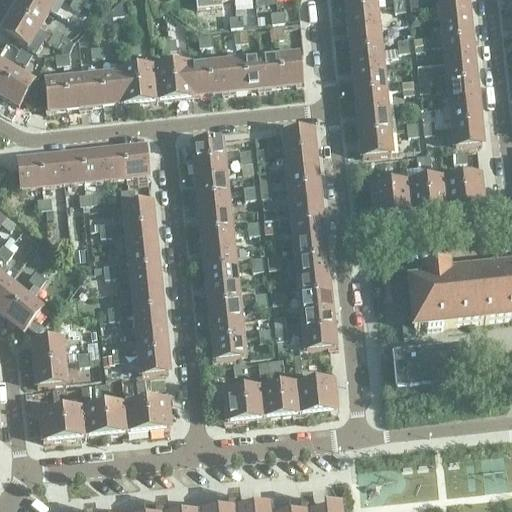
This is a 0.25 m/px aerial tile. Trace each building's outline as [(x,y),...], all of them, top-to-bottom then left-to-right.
[(38,33),(49,15),(24,0),(13,18),(38,33)] [(49,15),(57,0),(24,0),(49,15)] [(82,10),(85,4),(77,0),(75,0),(73,5),(82,10)] [(375,13),(373,0),(344,0),(347,16),(375,13)] [(468,24),(466,3),(439,6),(441,27),(468,24)] [(79,15),(82,10),(73,5),(70,10),(79,15)] [(377,34),(375,13),(347,16),(349,37),(377,34)] [(27,51),(38,33),(13,18),(3,37),(27,51)] [(470,45),(468,24),(441,27),(443,48),(470,45)] [(379,55),(377,34),(349,37),(351,57),(379,55)] [(60,46),(64,40),(55,35),(52,41),(60,46)] [(57,51),(60,46),(52,41),(49,46),(57,51)] [(472,66),(470,45),(443,48),(446,69),(472,66)] [(20,66),(25,57),(20,54),(14,63),(20,66)] [(381,75),(379,55),(351,57),(353,78),(381,75)] [(25,69),(30,60),(25,57),(20,66),(25,69)] [(300,83),(297,59),(288,60),(288,62),(279,63),(282,91),(295,90),(296,92),(303,91),(302,83),(300,83)] [(282,91),(279,63),(269,64),(269,62),(261,63),(264,96),(270,95),(270,93),(282,91)] [(264,96),(261,63),(252,64),(252,66),(243,67),(246,95),(258,94),(258,97),(264,96)] [(246,95),(243,67),(234,68),(233,66),(225,67),(228,100),(234,99),(234,96),(246,95)] [(475,87),(472,66),(446,69),(448,89),(475,87)] [(228,100),(225,67),(216,67),(216,70),(207,71),(210,99),(222,98),(222,100),(228,100)] [(0,99),(13,77),(0,69),(0,99)] [(210,99),(207,71),(198,72),(198,70),(189,71),(192,103),(198,102),(198,100),(210,99)] [(192,103),(189,71),(171,72),(174,105),(192,103)] [(174,105),(171,72),(153,74),(157,107),(174,105)] [(157,107),(153,74),(135,76),(139,109),(157,107)] [(383,96),(381,75),(353,78),(355,99),(383,96)] [(139,109),(135,76),(117,78),(121,110),(139,109)] [(0,100),(18,111),(32,88),(13,77),(0,99),(0,100)] [(121,110),(117,78),(109,79),(109,81),(100,82),(103,110),(114,109),(115,111),(121,110)] [(100,82),(90,83),(90,81),(82,82),(85,115),(91,114),(91,112),(103,110),(100,82)] [(85,115),(82,82),(73,83),(73,85),(64,86),(67,114),(79,113),(79,115),(85,115)] [(67,114),(64,86),(55,87),(54,85),(45,86),(48,110),(45,110),(46,118),(53,118),(53,116),(67,114)] [(477,107),(475,87),(448,89),(450,110),(477,107)] [(386,117),(383,96),(355,99),(358,120),(386,117)] [(479,128),(477,107),(450,110),(452,131),(479,128)] [(388,138),(386,117),(358,120),(360,141),(388,138)] [(481,150),(479,128),(452,131),(455,153),(481,150)] [(313,155),(312,142),(314,141),(313,134),(305,135),(305,137),(281,140),(282,149),(284,149),(285,158),(313,155)] [(390,160),(388,138),(360,141),(362,163),(390,160)] [(222,165),(221,156),(223,155),(222,146),(198,149),(198,147),(189,147),(190,154),(192,154),(194,168),(222,165)] [(147,181),(144,154),(123,157),(126,183),(147,181)] [(315,167),(313,155),(285,158),(286,168),(284,168),(285,176),(318,173),(317,167),(315,167)] [(126,183),(123,157),(102,159),(105,186),(126,183)] [(105,186),(102,159),(81,161),(84,188),(105,186)] [(84,188),(81,161),(60,163),(63,190),(84,188)] [(63,190),(60,163),(39,165),(42,192),(63,190)] [(42,192),(39,165),(18,168),(20,195),(42,192)] [(226,183),(225,174),(223,174),(222,165),(194,168),(195,180),(192,180),(193,186),(226,183)] [(317,191),(316,179),(318,179),(318,173),(285,176),(286,185),(288,185),(289,194),(317,191)] [(482,203),(479,179),(470,180),(470,182),(461,183),(464,212),(478,210),(478,213),(485,212),(484,203),(482,203)] [(464,212),(461,183),(451,184),(451,182),(443,183),(446,216),(452,216),(452,213),(464,212)] [(226,201),(225,191),(227,191),(226,183),(193,186),(194,192),(196,192),(198,204),(226,201)] [(446,216),(443,183),(434,184),(434,186),(425,187),(428,216),(440,214),(440,217),(446,216)] [(428,216),(425,187),(416,188),(415,186),(407,187),(410,220),(416,219),(416,217),(428,216)] [(410,220),(407,187),(398,188),(398,190),(389,191),(392,219),(404,218),(404,221),(410,220)] [(392,219),(389,191),(380,192),(380,190),(370,191),(373,215),(371,215),(372,224),(379,223),(378,221),(392,219)] [(318,203),(317,191),(289,194),(290,203),(288,204),(289,212),(322,209),(321,203),(318,203)] [(230,218),(229,210),(227,210),(226,201),(198,204),(199,216),(196,216),(197,222),(230,218)] [(152,231),(150,209),(123,212),(126,234),(152,231)] [(321,227),(320,215),(322,215),(322,209),(289,212),(290,221),(292,220),(293,230),(321,227)] [(230,237),(229,227),(231,227),(230,218),(197,222),(198,228),(200,228),(201,240),(230,237)] [(322,239),(321,227),(293,230),(294,239),(292,239),(293,248),(325,245),(325,238),(322,239)] [(155,252),(152,231),(126,234),(128,255),(155,252)] [(234,254),(233,246),(231,246),(230,237),(201,240),(203,251),(200,252),(201,258),(234,254)] [(325,263),(323,251),(326,251),(325,245),(293,248),(294,256),(296,256),(297,266),(325,263)] [(157,273),(155,252),(128,255),(130,276),(157,273)] [(234,272),(233,263),(235,263),(234,254),(201,258),(201,264),(204,264),(205,275),(234,272)] [(6,267),(12,260),(6,255),(0,263),(6,267)] [(326,274),(325,263),(297,266),(299,275),(296,275),(297,284),(329,280),(328,274),(326,274)] [(511,269),(507,271),(495,272),(494,270),(490,271),(490,273),(448,277),(447,270),(423,273),(424,285),(408,287),(412,320),(413,333),(423,332),(426,335),(440,333),(443,330),(511,322),(511,269)] [(238,290),(237,282),(235,282),(234,272),(205,275),(206,287),(204,287),(205,294),(238,290)] [(159,294),(158,281),(157,273),(130,276),(132,296),(159,294)] [(128,274),(119,275),(119,295),(129,295),(128,274)] [(33,289),(39,282),(34,278),(28,285),(33,289)] [(328,298),(327,287),(330,286),(329,280),(297,284),(298,292),(300,292),(302,301),(328,298)] [(38,293),(44,286),(39,282),(33,289),(38,293)] [(0,318),(6,323),(24,301),(7,288),(0,297),(0,318)] [(237,308),(236,299),(239,299),(238,290),(205,294),(205,300),(208,299),(209,311),(237,308)] [(161,315),(159,294),(132,296),(134,317),(161,315)] [(330,310),(328,298),(302,301),(303,311),(300,311),(301,319),(333,316),(332,310),(330,310)] [(23,337),(41,315),(24,301),(6,323),(23,337)] [(241,326),(241,317),(238,318),(237,308),(209,311),(210,323),(208,323),(208,329),(241,326)] [(163,335),(161,315),(134,317),(137,338),(163,335)] [(332,334),(331,323),(333,322),(333,316),(301,319),(302,328),(305,328),(306,337),(332,334)] [(413,333),(412,320),(401,322),(403,343),(414,342),(413,333)] [(241,344),(240,335),(242,334),(241,326),(208,329),(209,336),(212,335),(213,347),(241,344)] [(334,348),(332,334),(306,337),(307,346),(305,347),(306,356),(328,354),(328,356),(337,355),(336,348),(334,348)] [(166,356),(163,335),(137,338),(139,359),(166,356)] [(245,362),(244,353),(242,353),(241,344),(213,347),(214,361),(212,361),(213,368),(221,367),(221,365),(245,362)] [(63,367),(60,346),(32,349),(34,370),(63,367)] [(464,351),(391,359),(395,395),(468,388),(464,351)] [(168,378),(166,356),(139,359),(141,381),(168,378)] [(65,389),(63,367),(34,370),(37,392),(65,389)] [(335,410),(332,385),(323,386),(323,388),(314,389),(304,390),(304,388),(296,389),(299,422),(305,422),(305,419),(331,416),(331,418),(338,418),(337,409),(335,410)] [(299,422),(296,389),(287,390),(287,392),(278,393),(281,422),(293,420),(293,423),(299,422)] [(281,422),(278,393),(269,394),(268,392),(260,393),(263,426),(269,425),(269,423),(281,422)] [(263,426),(260,393),(251,394),(251,396),(242,397),(245,425),(257,424),(257,427),(263,426)] [(245,425),(242,397),(233,398),(232,396),(223,397),(226,421),(224,421),(224,430),(231,429),(231,427),(245,425)] [(169,433),(166,407),(145,409),(147,436),(169,433)] [(147,436),(145,409),(124,411),(127,438),(147,436)] [(127,438),(124,411),(103,413),(106,440),(127,438)] [(106,440),(103,413),(82,416),(85,442),(106,440)] [(85,442),(82,416),(61,418),(64,445),(85,442)] [(64,445),(61,418),(40,420),(42,447),(64,445)] [(230,511),(239,511),(238,498),(226,500),(227,511),(230,511)] [(311,511),(311,503),(299,504),(299,511),(311,511)]
